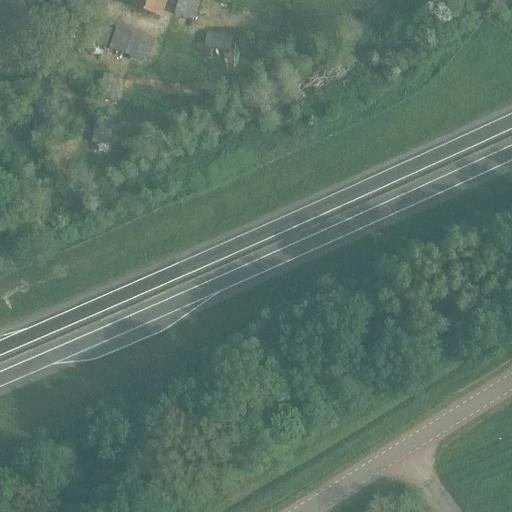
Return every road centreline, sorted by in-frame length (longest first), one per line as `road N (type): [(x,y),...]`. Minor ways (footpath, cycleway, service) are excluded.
road 1 (trunk): [(0,379),(511,153)]
road 2 (trunk): [(511,122),(0,348)]
road 3 (unclassified): [(511,381),(307,511)]
